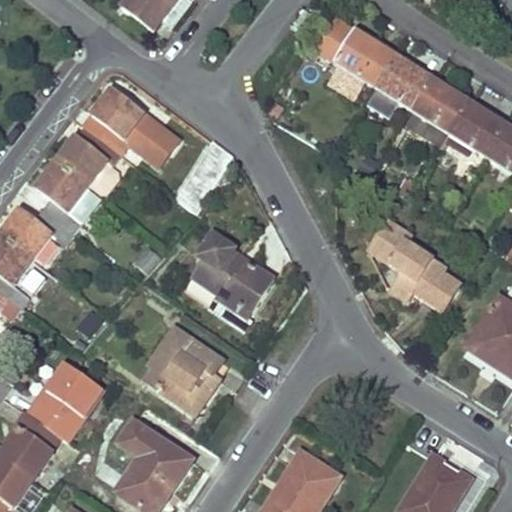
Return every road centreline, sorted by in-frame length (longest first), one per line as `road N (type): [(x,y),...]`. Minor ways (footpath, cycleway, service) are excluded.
road 1 (residential): [(207,108),(251,140),(341,339),(511,447)]
road 2 (residential): [(0,175),(106,38)]
road 3 (residential): [(207,108),(287,0)]
